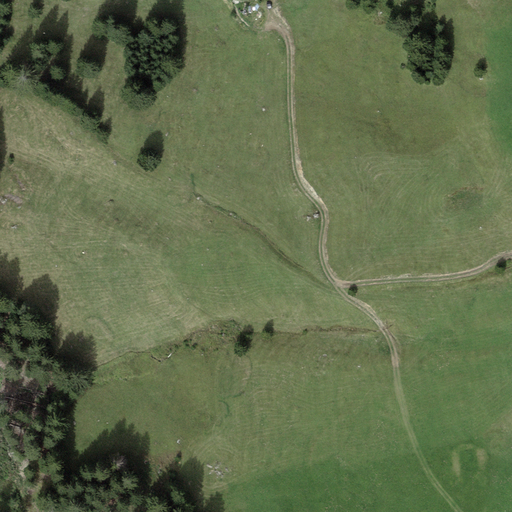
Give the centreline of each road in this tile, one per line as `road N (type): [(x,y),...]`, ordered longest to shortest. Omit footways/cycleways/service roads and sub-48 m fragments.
road 1 (track): [(319,511),(308,476),(312,439),(345,407),(383,392),(394,376),(394,352),(380,324),(341,292),(322,260),(324,216),(295,169),(289,47),(263,5)]
road 2 (track): [(333,281),(437,278),(511,254)]
